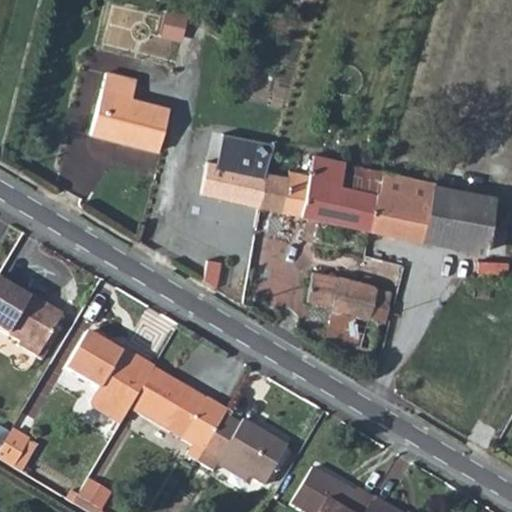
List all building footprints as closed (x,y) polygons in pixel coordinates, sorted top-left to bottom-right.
[(160,33),(182,39),(189,12),(167,6),(160,33)] [(155,154),(166,110),(130,101),(133,83),(103,75),(89,136),(155,154)] [(330,223),(334,204),(342,173),(345,163),(312,156),(306,175),(288,171),(285,179),(263,174),(272,145),(234,137),(231,149),(225,148),(222,166),(206,163),(199,195),(330,223)] [(349,189),(374,195),(378,175),(378,172),(354,166),(351,175),(349,189)] [(330,223),(366,231),(374,195),(349,189),(351,175),(342,173),(334,204),(330,223)] [(366,231),(482,256),(485,240),(497,242),(500,230),(494,228),(496,217),(489,216),(492,199),(378,175),(374,195),(366,231)] [(200,287),(215,289),(219,265),(205,262),(201,282),(200,287)] [(329,308),(335,280),(311,274),(306,302),(329,308)] [(0,334),(16,344),(15,347),(34,359),(60,316),(43,306),(40,310),(11,293),(15,288),(0,279),(0,334)] [(328,312),(377,324),(381,325),(389,293),(335,280),(329,308),(328,312)] [(15,288),(11,293),(40,310),(43,306),(15,288)] [(319,352),(329,357),(359,365),(365,364),(368,358),(377,324),(328,312),(319,352)] [(103,348),(82,336),(62,370),(91,388),(87,395),(122,416),(126,409),(149,369),(115,349),(112,353),(103,348)] [(103,348),(112,353),(115,349),(107,344),(103,348)] [(202,401),(202,402),(149,369),(126,409),(179,440),(188,445),(182,455),(193,461),(202,446),(219,416),(222,412),(202,401)] [(219,416),(202,446),(193,461),(209,471),(212,465),(216,460),(246,478),(260,486),(283,447),(239,421),(236,426),(219,416)] [(24,442),(7,432),(0,444),(0,462),(9,468),(24,442)] [(216,460),(212,465),(242,483),(246,478),(216,460)] [(359,511),(368,498),(352,489),(350,491),(309,468),(286,506),(297,511),(359,511)] [(92,511),(114,511),(104,507),(113,489),(85,474),(71,502),(92,511)] [(392,511),(368,498),(359,511),(392,511)]
